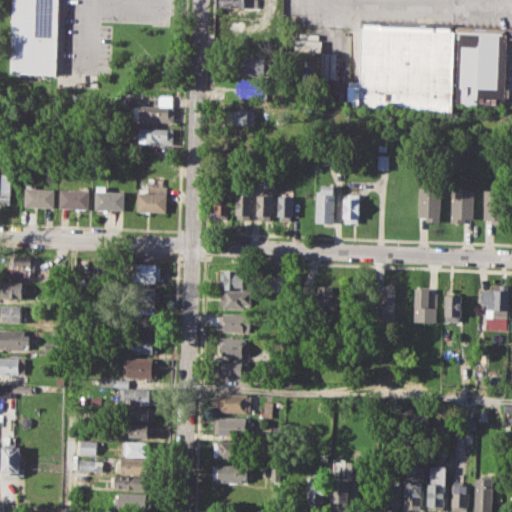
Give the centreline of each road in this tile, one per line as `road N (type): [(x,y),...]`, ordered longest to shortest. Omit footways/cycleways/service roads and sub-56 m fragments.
road 1 (residential): [(0,237),(511,260)]
road 2 (residential): [(200,0),(185,511)]
